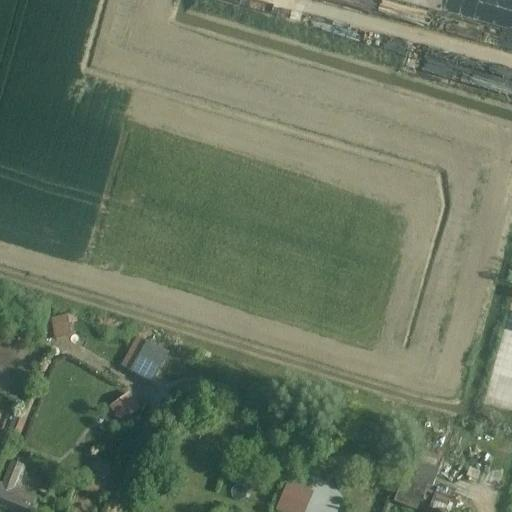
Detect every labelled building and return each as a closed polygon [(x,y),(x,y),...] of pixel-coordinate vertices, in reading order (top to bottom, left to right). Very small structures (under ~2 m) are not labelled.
[(66,316),(50,319),(53,339),(54,339),(68,337),(70,336),(67,323),(75,323),(75,320),(66,317),(66,316)] [(135,337),(118,368),(128,373),(145,343),(135,337)] [(145,343),(128,373),(149,385),(165,354),(145,343)] [(118,423),(139,408),(128,393),(107,408),(118,423)] [(411,448),(406,459),(409,461),(437,472),(442,461),(411,448)] [(0,509),(7,511),(30,511),(32,510),(36,500),(18,493),(25,474),(6,466),(0,481),(0,509)] [(401,478),(391,503),(412,511),(414,511),(424,488),(401,478)] [(87,479),(82,492),(98,499),(103,486),(87,479)] [(286,483),(273,511),(303,511),(311,494),(286,483)] [(434,494),(427,510),(431,511),(458,511),(453,510),(456,504),(434,494)]
